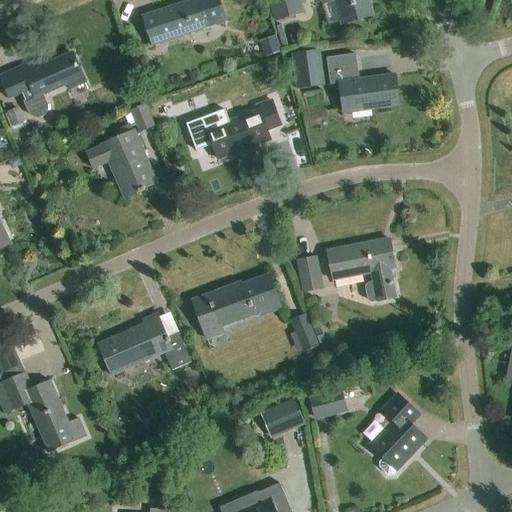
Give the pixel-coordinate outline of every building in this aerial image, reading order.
[(226,22),(218,0),(198,0),(144,18),(154,47),(226,22)] [(305,13),(300,0),(269,0),(276,22),(305,13)] [(335,0),(343,25),(374,16),(368,0),(335,0)] [(276,37),(259,43),(264,59),(281,53),(276,37)] [(324,87),(319,51),(291,55),(296,91),(324,87)] [(38,63),(0,78),(0,80),(8,100),(21,94),(24,103),(23,104),(27,114),(28,116),(30,118),(32,119),(35,120),(37,120),(40,120),(42,119),(44,117),(45,115),(46,113),(47,111),(47,108),(46,106),(42,96),(67,86),(69,92),(85,85),(73,55),(41,69),(38,63)] [(401,107),(396,76),(360,81),(357,56),(328,60),(332,86),(341,85),(345,115),(401,107)] [(150,83),(145,66),(135,70),(140,86),(150,83)] [(225,112),(187,126),(197,153),(214,146),(219,161),(270,142),(267,133),(282,127),(272,101),(257,107),(259,113),(229,124),(225,112)] [(129,112),(137,134),(153,128),(144,106),(129,112)] [(6,114),(11,127),(22,123),(16,109),(6,114)] [(137,134),(123,140),(104,148),(104,149),(89,155),(95,170),(110,164),(125,199),(158,184),(137,134)] [(0,220),(0,250),(12,245),(0,220)] [(368,302),(373,304),(397,298),(392,271),(396,270),(390,240),(329,252),(335,283),(372,275),(374,285),(368,287),(366,290),(368,302)] [(317,257),(296,262),(303,295),(324,291),(317,257)] [(241,285),(209,297),(192,303),(206,341),(223,335),(221,329),(262,314),(264,318),(283,311),(270,278),(242,289),(241,285)] [(321,346),(314,330),(308,315),(291,321),(296,333),(291,335),(299,354),(304,353),(321,346)] [(180,333),(166,339),(157,317),(144,322),(146,327),(99,348),(112,379),(166,355),(173,371),(193,363),(180,333)] [(23,376),(1,385),(0,385),(0,401),(6,416),(30,407),(50,455),(87,439),(80,421),(70,425),(52,383),(33,390),(26,375),(23,376)] [(340,392),(309,399),(315,421),(346,413),(340,392)] [(387,429),(371,445),(385,459),(379,465),(392,477),(398,471),(398,472),(414,456),(412,454),(427,438),(406,418),(414,410),(398,394),(381,411),(394,424),(388,430),(387,429)] [(303,426),(293,401),(260,414),(270,438),(303,426)] [(212,403),(203,407),(206,414),(215,410),(212,403)] [(291,511),(279,483),(255,494),(258,499),(238,508),(239,511),(291,511)]
